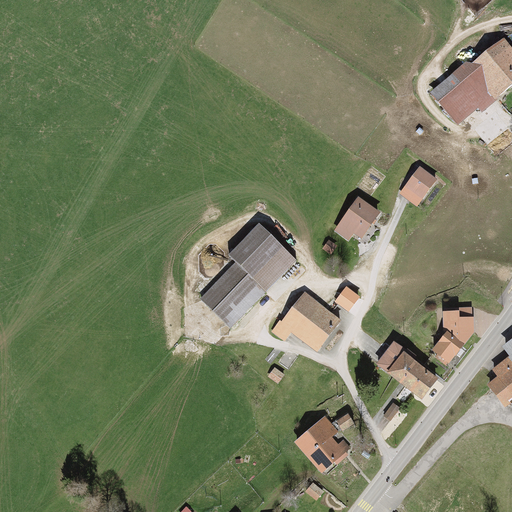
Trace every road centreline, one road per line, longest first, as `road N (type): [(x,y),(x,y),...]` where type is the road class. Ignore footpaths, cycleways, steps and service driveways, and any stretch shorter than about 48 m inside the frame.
road 1 (tertiary): [(511,313),(376,488)]
road 2 (residential): [(376,488),(393,498),(463,423),(480,415),(511,421)]
